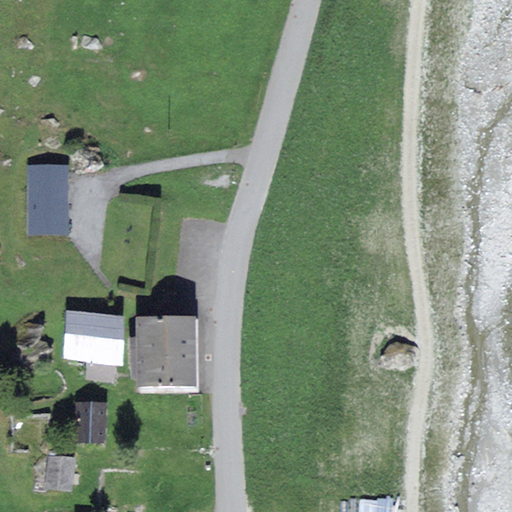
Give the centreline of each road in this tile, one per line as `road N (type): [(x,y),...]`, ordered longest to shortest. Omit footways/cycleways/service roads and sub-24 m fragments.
road 1 (residential): [(236,511),(228,320),(262,157),(310,0)]
road 2 (track): [(412,511),(426,345),(409,209),(421,0)]
